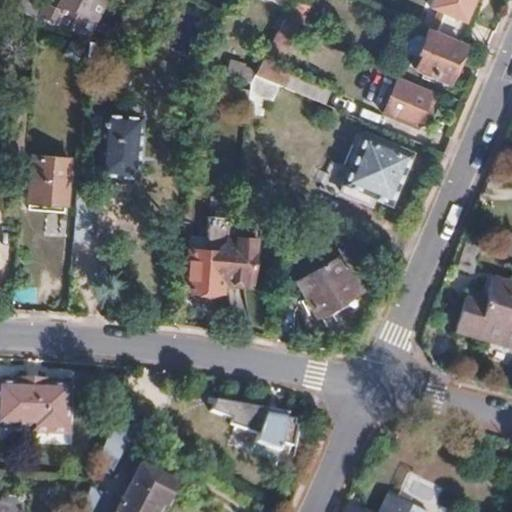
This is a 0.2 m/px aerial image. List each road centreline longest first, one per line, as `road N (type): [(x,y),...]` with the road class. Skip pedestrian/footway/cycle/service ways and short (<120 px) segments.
road 1 (residential): [(368,385),(149,343),(0,333)]
road 2 (residential): [(368,385),(399,333),(511,50)]
road 3 (residential): [(511,416),(368,385)]
road 4 (residential): [(312,511),(368,385)]
